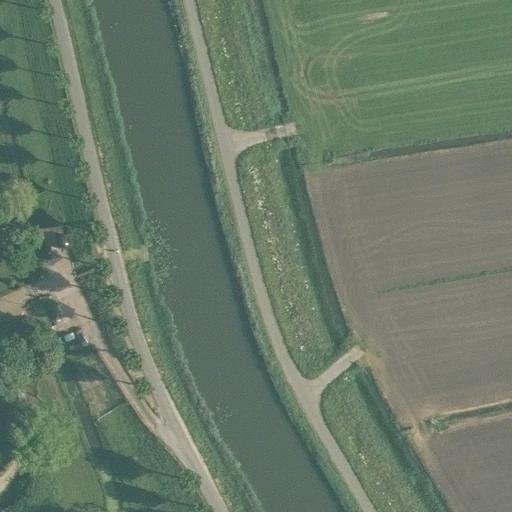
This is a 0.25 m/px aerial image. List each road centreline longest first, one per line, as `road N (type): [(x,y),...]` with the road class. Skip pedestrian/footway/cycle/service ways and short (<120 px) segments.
road 1 (unclassified): [(372,511),(276,342),(190,0)]
road 2 (unclassified): [(221,511),(156,376),(108,227),(54,0)]
